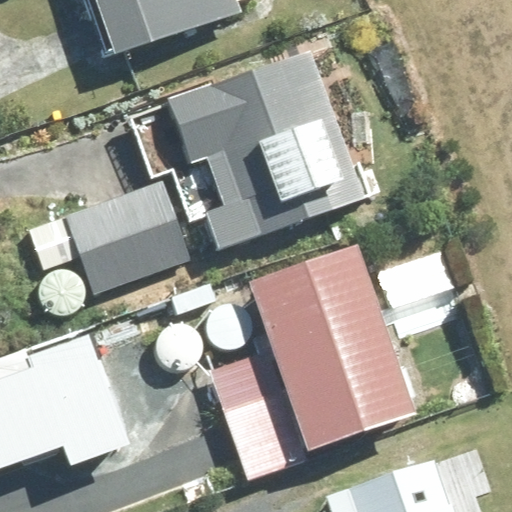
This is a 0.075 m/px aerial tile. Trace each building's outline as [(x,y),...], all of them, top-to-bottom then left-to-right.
[(222,0),(79,0),(95,50),(225,9),(222,0)] [(175,158),(167,160),(179,195),(200,188),(217,237),(225,234),(227,238),(363,192),(352,159),(339,164),(298,46),(154,95),(175,158)] [(153,176),(56,212),(86,294),(184,258),(153,176)] [(341,241),(231,277),(256,350),(201,368),(238,478),(296,459),(292,445),(397,409),(341,241)] [(6,320),(30,315),(25,294),(1,299),(6,320)] [(131,320),(92,333),(98,352),(137,339),(131,320)] [(312,492),(319,511),(442,511),(424,455),(312,492)]
